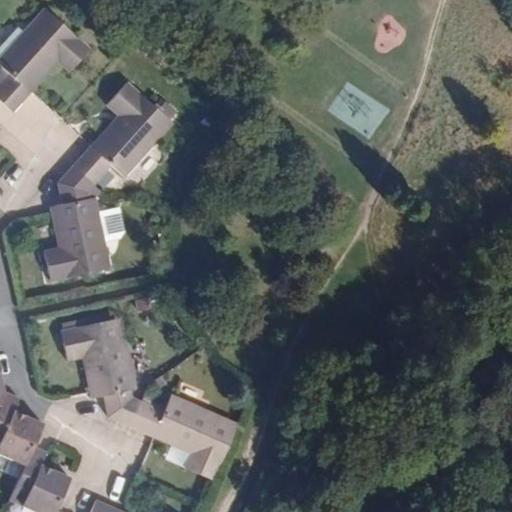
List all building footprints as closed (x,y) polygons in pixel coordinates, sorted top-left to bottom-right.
[(0,101),(14,113),(22,104),(30,95),(26,91),(54,60),(58,63),(69,73),(90,49),(43,9),(0,56),(0,66),(2,68),(9,74),(0,84),(0,101)] [(26,91),(30,95),(58,63),(54,60),(26,91)] [(0,70),(0,84),(9,74),(2,68),(0,70)] [(107,107),(118,116),(123,119),(94,149),(91,147),(83,156),(71,168),(92,187),(107,171),(112,166),(126,177),(174,123),(128,83),(107,107)] [(118,116),(91,147),(94,149),(123,119),(118,116)] [(71,168),(57,183),(59,190),(61,204),(54,206),(62,247),(57,249),(44,251),(50,282),(105,270),(99,239),(105,237),(99,209),(97,197),(91,198),(88,192),(92,187),(71,168)] [(107,171),(92,187),(97,192),(111,176),(107,171)] [(118,205),(99,209),(105,237),(119,235),(123,229),(118,205)] [(62,247),(54,206),(49,207),(57,249),(62,247)] [(112,269),(105,237),(99,239),(105,270),(112,269)] [(70,329),(116,319),(114,313),(68,323),(70,329)] [(122,351),(129,349),(122,318),(116,319),(122,351)] [(139,402),(133,400),(131,390),(137,390),(129,349),(122,351),(116,319),(70,329),(66,330),(64,325),(59,325),(67,363),(82,360),(87,359),(95,399),(103,398),(108,417),(128,426),(139,402)] [(89,400),(95,399),(87,359),(82,360),(89,400)] [(4,392),(0,395),(0,455),(24,467),(33,446),(42,423),(13,411),(19,399),(11,395),(4,392)] [(139,402),(128,426),(151,438),(154,433),(191,450),(189,456),(184,469),(212,481),(230,439),(235,429),(206,415),(208,411),(171,396),(166,407),(163,412),(139,402)] [(141,397),(139,402),(163,412),(166,407),(141,397)] [(206,415),(235,429),(237,424),(208,411),(206,415)] [(154,433),(151,438),(189,456),(191,450),(154,433)] [(33,446),(24,467),(9,500),(34,511),(59,511),(55,510),(69,477),(42,465),(47,453),(40,450),(33,446)] [(96,500),(90,511),(118,511),(119,511),(111,507),(96,500)]
